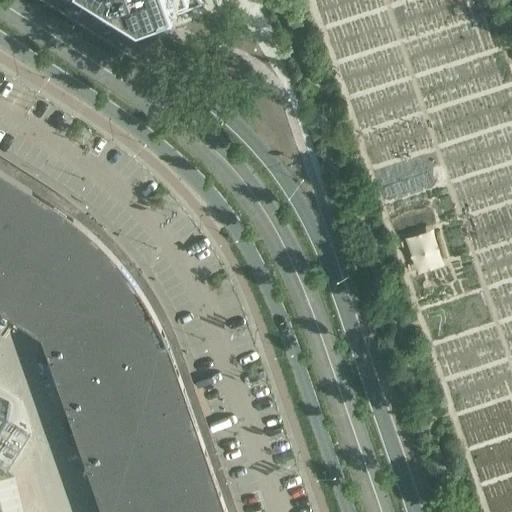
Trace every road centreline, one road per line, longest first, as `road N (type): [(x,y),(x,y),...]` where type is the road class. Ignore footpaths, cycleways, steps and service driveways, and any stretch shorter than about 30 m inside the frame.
road 1 (secondary): [(414,511),(329,267),(282,179),(226,117),(50,0)]
road 2 (secondary): [(0,41),(149,140),(230,218),(279,314),(348,511)]
